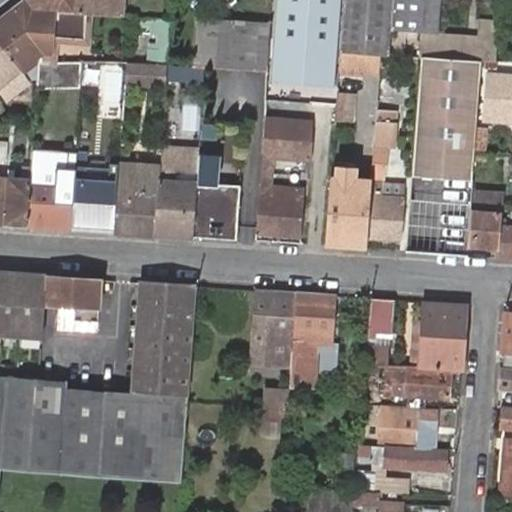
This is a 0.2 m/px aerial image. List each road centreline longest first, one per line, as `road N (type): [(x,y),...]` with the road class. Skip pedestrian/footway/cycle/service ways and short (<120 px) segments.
road 1 (residential): [(491,281),(0,250)]
road 2 (residential): [(491,281),(471,511)]
